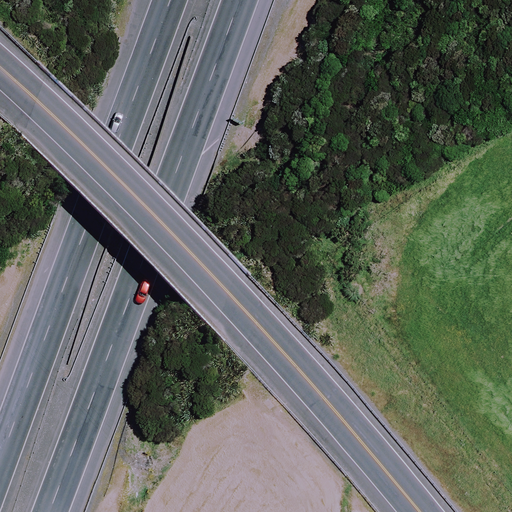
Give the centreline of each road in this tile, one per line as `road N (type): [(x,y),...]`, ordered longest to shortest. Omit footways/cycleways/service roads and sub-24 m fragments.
road 1 (motorway): [(237,0),(46,511)]
road 2 (motorway): [(0,469),(172,0)]
road 3 (tertiary): [(228,293),(417,511)]
road 4 (tertiary): [(228,293),(36,99)]
